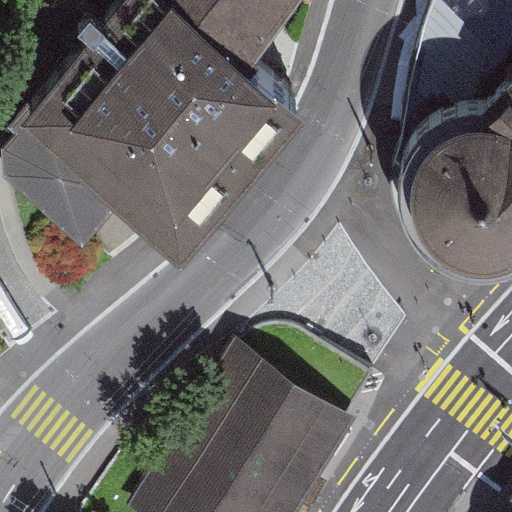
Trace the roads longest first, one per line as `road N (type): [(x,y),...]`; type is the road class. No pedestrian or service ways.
road 1 (tertiary): [(89,386),(306,160),(367,0)]
road 2 (tertiary): [(0,502),(89,386)]
road 3 (residential): [(0,289),(39,341),(89,386)]
road 4 (primary): [(409,511),(481,411)]
